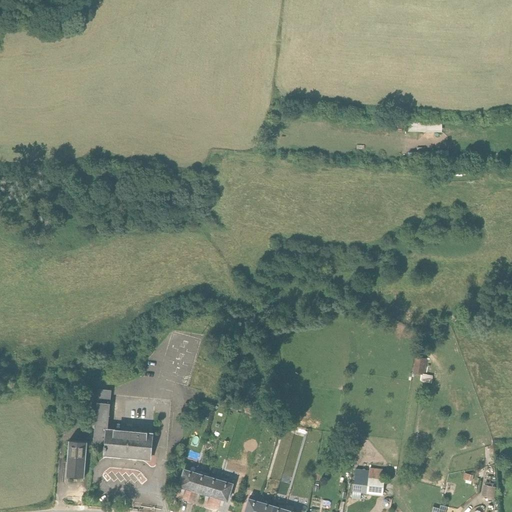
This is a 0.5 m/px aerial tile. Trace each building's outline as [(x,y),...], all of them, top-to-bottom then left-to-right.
[(442,129),(408,128),(408,138),(442,139),(442,129)] [(448,158),(408,160),(408,169),(449,167),(448,158)] [(415,369),(412,385),(424,387),(427,371),(415,369)] [(101,457),(100,469),(146,473),(148,445),(104,442),(107,403),(94,401),(89,456),(101,457)] [(63,453),(61,489),(80,491),(83,455),(63,453)] [(355,482),(350,511),(359,511),(360,506),(382,509),(384,493),(381,493),(382,482),(369,481),(368,484),(355,482)] [(193,486),(181,483),(176,500),(188,504),(193,486)] [(188,504),(200,508),(206,490),(193,486),(188,504)] [(465,486),(463,493),(473,495),(474,489),(465,486)] [(200,508),(212,511),(218,494),(206,490),(200,508)] [(212,511),(214,511),(226,511),(231,498),(218,494),(212,511)] [(484,498),(482,510),(493,511),(494,511),(497,501),(495,497),(486,495),(485,498),(484,498)]
